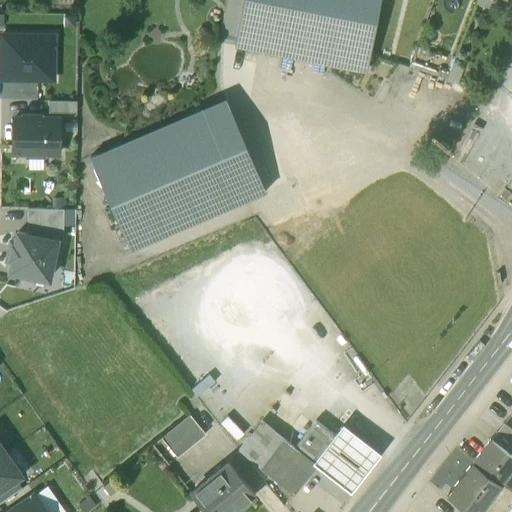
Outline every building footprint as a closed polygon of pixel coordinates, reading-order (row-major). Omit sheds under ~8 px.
[(244,0),(235,46),(365,71),(378,0),(244,0)] [(1,47),(1,78),(1,79),(53,80),(54,36),(2,35),(1,47)] [(225,99),(90,157),(131,251),(265,193),(225,99)] [(77,102),(50,102),(50,113),(76,114),(77,102)] [(59,153),(59,120),(14,119),(13,153),(28,153),(28,158),(46,158),(46,153),(59,153)] [(64,210),(28,209),(27,235),(57,241),(63,244),(64,210)] [(49,280),(57,241),(27,235),(18,233),(15,245),(13,245),(10,259),(13,260),(10,272),(49,280)] [(190,416),(161,439),(177,458),(205,435),(190,416)] [(262,422),(238,450),(260,469),(293,495),(317,465),(316,464),(337,438),(316,421),(295,448),(262,422)] [(511,430),(504,424),(492,439),(511,454),(511,430)] [(337,438),(316,464),(317,465),(352,492),(382,453),(346,425),(337,438)] [(511,454),(492,439),(474,461),(502,483),(509,475),(511,470),(511,454)] [(4,455),(0,458),(0,489),(14,479),(19,475),(4,455)] [(478,511),(502,483),(474,461),(447,495),(469,511),(478,511)] [(228,463),(191,493),(202,508),(203,507),(206,511),(234,511),(255,495),(228,463)] [(511,477),(509,475),(502,483),(511,490),(511,477)] [(0,503),(21,488),(14,479),(0,489),(0,503)] [(46,511),(35,495),(10,511),(46,511)]
